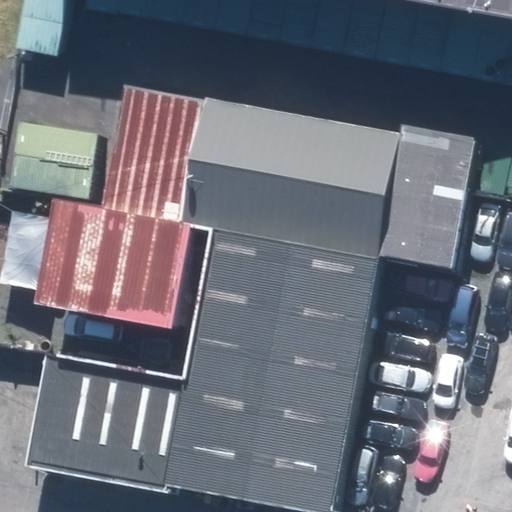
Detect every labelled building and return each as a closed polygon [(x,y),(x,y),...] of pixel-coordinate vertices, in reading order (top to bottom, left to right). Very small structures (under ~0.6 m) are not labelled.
[(196,0),(26,0),(23,17),(187,48),(196,0)] [(511,40),(340,8),(327,73),(511,107),(511,40)] [(413,163),(221,127),(201,232),(393,269),(413,163)] [(221,241),(87,215),(68,318),(202,343),(221,241)] [(346,511),(390,279),(226,248),(178,502),(233,511),(346,511)] [(173,511),(194,405),(49,378),(29,486),(167,511),(173,511)]
